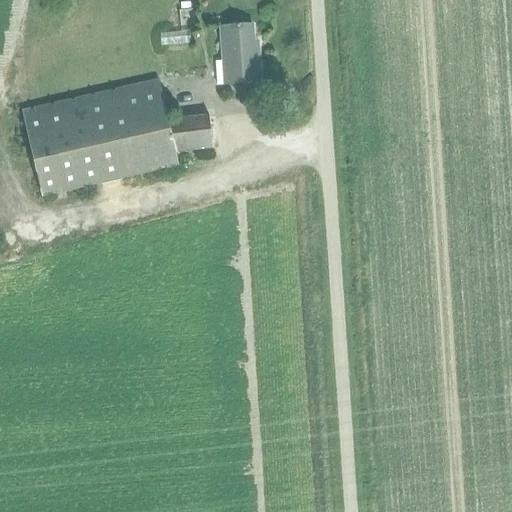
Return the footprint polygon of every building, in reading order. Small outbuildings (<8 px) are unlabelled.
[(189,0),(176,0),(180,18),(193,16),(189,0)] [(166,38),(185,34),(183,25),(164,29),(166,38)] [(223,62),(216,62),(217,85),(225,85),(261,82),(259,52),(255,53),(253,26),(221,28),(223,62)] [(176,153),(171,132),(167,132),(163,116),(167,115),(159,81),(23,112),(43,198),(179,166),(176,153)] [(213,148),(210,116),(169,122),(171,132),(176,153),(213,148)]
